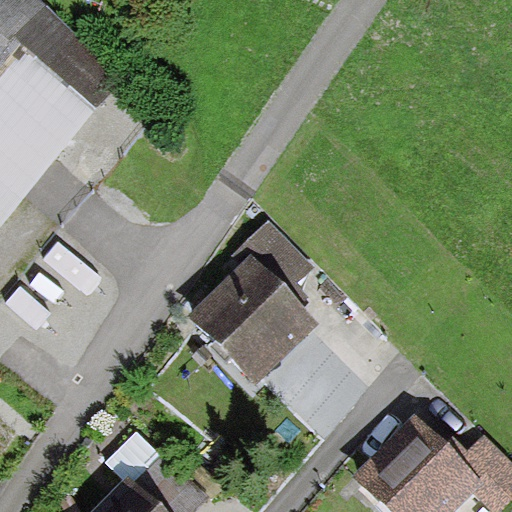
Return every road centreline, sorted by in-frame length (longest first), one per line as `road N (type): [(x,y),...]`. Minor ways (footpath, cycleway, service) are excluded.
road 1 (residential): [(2,511),(349,0)]
road 2 (unknown): [(280,511),(405,372)]
